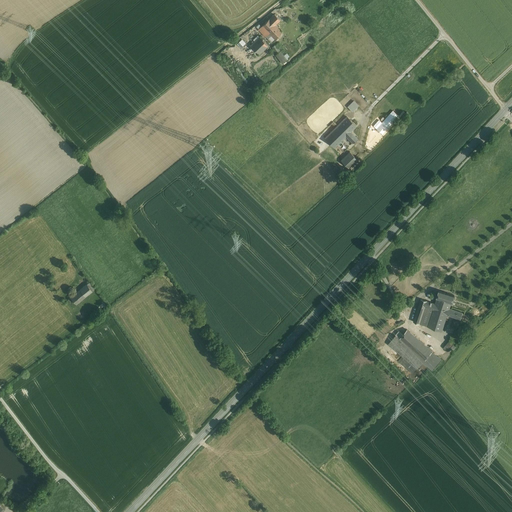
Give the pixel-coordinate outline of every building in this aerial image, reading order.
[(282,32),(269,19),(262,26),(275,39),(282,32)] [(249,44),(259,54),(269,45),(258,35),(249,44)] [(241,47),(246,43),(242,39),(237,43),(241,47)] [(276,52),(283,48),(279,42),(273,46),(276,52)] [(285,49),(276,54),(281,63),(290,58),(285,49)] [(352,111),(359,105),(354,100),(347,106),(352,111)] [(347,117),(325,138),(334,147),(346,136),(350,131),(356,126),(347,117)] [(357,139),(350,131),(346,136),(353,143),(357,139)] [(358,160),(350,152),(341,160),(349,169),(358,160)] [(85,283),(67,298),(70,302),(72,300),(75,303),(91,291),(85,283)] [(453,303),(438,296),(436,303),(437,303),(449,309),(451,309),(453,303)] [(434,309),(420,303),(410,325),(416,328),(423,311),(431,315),(432,315),(434,309)] [(434,309),(432,315),(431,315),(425,331),(438,337),(444,321),(447,315),(449,309),(437,303),(434,309)] [(431,315),(423,311),(416,328),(425,331),(431,315)] [(460,320),(447,315),(444,321),(457,326),(460,320)] [(427,358),(405,333),(396,340),(418,365),(427,358)] [(396,340),(393,337),(384,345),(409,374),(416,368),(418,365),(396,340)] [(448,349),(443,353),(448,358),(452,353),(448,349)] [(418,365),(416,368),(424,376),(434,367),(427,358),(418,365)]
